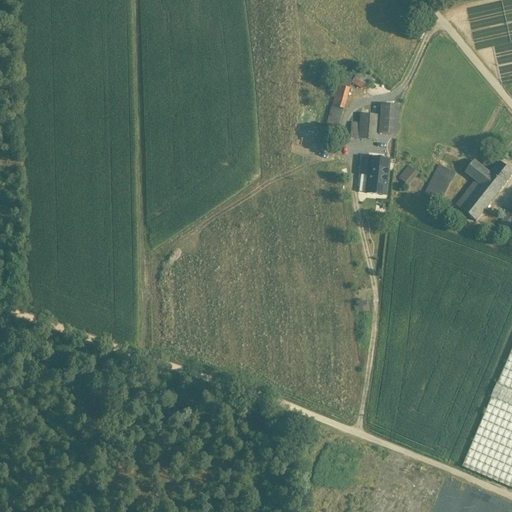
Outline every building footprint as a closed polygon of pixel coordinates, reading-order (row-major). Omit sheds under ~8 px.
[(360,71),(352,83),(365,92),(373,79),(360,71)] [(341,74),(337,89),(327,125),(338,128),(352,77),(341,74)] [(399,106),(381,105),(379,135),(396,136),(399,106)] [(378,116),(360,114),(358,140),(376,141),(378,116)] [(359,123),(351,123),(350,139),(358,140),(359,123)] [(334,141),(324,139),(321,151),(331,154),(334,141)] [(388,161),(363,158),(361,175),(369,176),(369,175),(386,177),(388,161)] [(491,174),(475,161),(466,173),(476,181),(456,206),(477,222),(505,186),(491,174)] [(511,177),(511,171),(500,162),(491,174),(505,186),(511,177)] [(456,174),(439,165),(425,195),(442,203),(456,174)] [(408,176),(403,182),(407,186),(418,174),(409,166),(404,172),(408,176)] [(386,177),(369,175),(369,176),(367,194),(384,196),(386,177)] [(511,214),(508,212),(498,226),(507,233),(511,226),(511,214)] [(367,316),(365,292),(354,293),(357,317),(367,316)] [(511,351),(498,385),(497,385),(491,398),(492,399),(462,467),(511,488),(511,351)]
